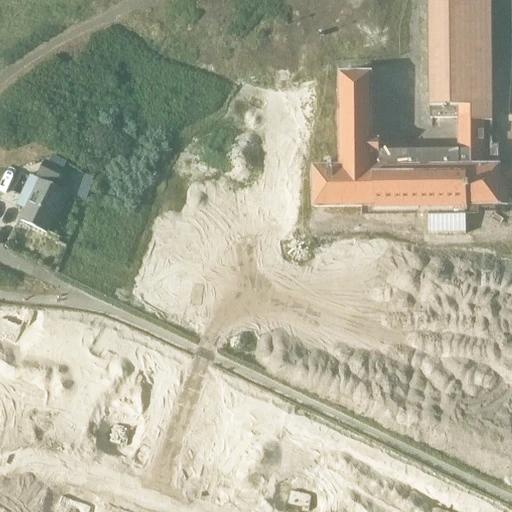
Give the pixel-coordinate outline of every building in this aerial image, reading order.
[(490,146),(489,123),(492,123),(490,0),(427,0),(429,109),(430,109),(430,120),(457,119),(456,153),(379,154),(379,141),(373,141),(372,74),(337,74),(339,168),(311,168),(312,209),(374,208),(374,211),(429,211),(429,235),(464,235),(464,210),(466,210),(466,207),(506,206),(506,182),(511,181),(511,168),(498,169),(498,168),(483,168),(483,162),(496,162),(496,146),(490,146)] [(45,161),(36,177),(56,186),(64,171),(45,161)] [(66,193),(39,181),(20,222),(46,234),(66,193)] [(33,313),(20,345),(63,363),(70,347),(58,341),(64,326),(33,313)] [(123,362),(119,370),(120,384),(130,383),(128,391),(123,402),(152,415),(160,397),(146,390),(149,383),(152,375),(123,362)] [(211,391),(173,423),(189,442),(190,441),(194,446),(201,441),(197,437),(202,433),(199,430),(214,417),(216,420),(221,416),(225,420),(231,414),(227,409),(211,391)] [(59,398),(9,400),(10,425),(11,425),(11,431),(19,431),(19,425),(25,425),(25,422),(45,421),(45,424),(51,424),(51,429),(60,429),(59,422),(60,422),(59,398)] [(95,400),(68,406),(75,440),(102,434),(95,400)] [(111,431),(109,437),(117,440),(119,436),(124,438),(126,435),(144,442),(142,445),(148,448),(146,453),(154,456),(157,450),(166,427),(120,408),(111,431)] [(269,467),(265,475),(271,477),(271,478),(293,488),(314,443),(292,433),(286,430),(282,438),(287,440),(284,446),(287,447),(279,465),(276,463),(273,469),(269,467)] [(328,470),(313,501),(335,511),(338,511),(353,482),(328,470)] [(0,509),(36,504),(33,480),(32,480),(31,474),(23,475),(23,480),(17,481),(18,485),(0,487),(0,509)] [(82,494),(74,511),(127,511),(130,506),(122,503),(120,508),(114,506),(113,509),(95,502),(96,499),(91,496),(92,491),(84,488),(82,495),(82,494)] [(144,503),(135,506),(137,511),(188,511),(185,498),(184,498),(183,492),(174,494),(176,499),(170,501),(171,504),(152,510),(151,507),(145,508),(144,503)] [(404,511),(391,495),(370,511),(404,511)] [(239,511),(226,500),(214,511),(239,511)]
